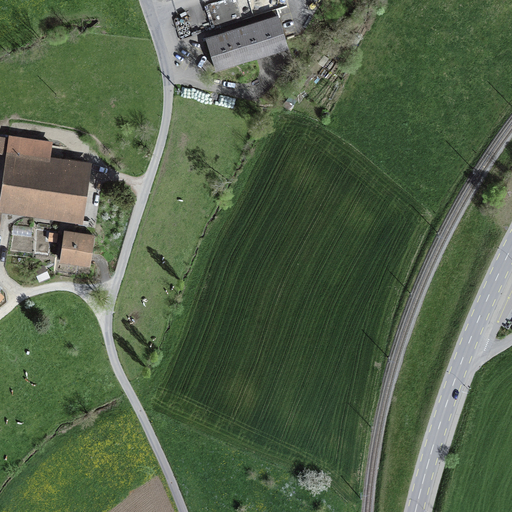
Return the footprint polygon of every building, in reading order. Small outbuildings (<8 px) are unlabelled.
[(268,0),(256,4),(255,0),(221,0),(177,14),(175,19),(180,39),(276,9),(272,0),(268,0)] [(279,17),(207,40),(216,68),(288,46),(279,17)] [(10,138),(0,136),(0,152),(8,153),(10,138)] [(11,154),(10,154),(3,201),(81,213),(88,165),(20,155),(22,140),(13,139),(11,154)] [(14,234),(32,235),(32,227),(14,226),(14,234)] [(93,235),(65,231),(61,259),(89,263),(93,235)] [(46,271),(37,274),(40,280),(49,277),(46,271)]
